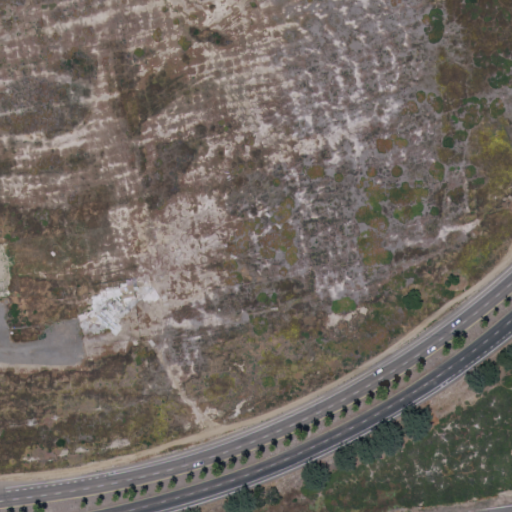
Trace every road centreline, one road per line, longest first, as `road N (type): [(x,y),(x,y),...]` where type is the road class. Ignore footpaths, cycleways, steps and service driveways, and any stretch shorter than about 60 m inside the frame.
road 1 (primary): [(511,277),(430,342),(292,420),(139,473),(0,497)]
road 2 (primary): [(125,511),(247,478),(354,431),(452,371),(511,322)]
road 3 (track): [(139,324),(72,349),(0,358)]
